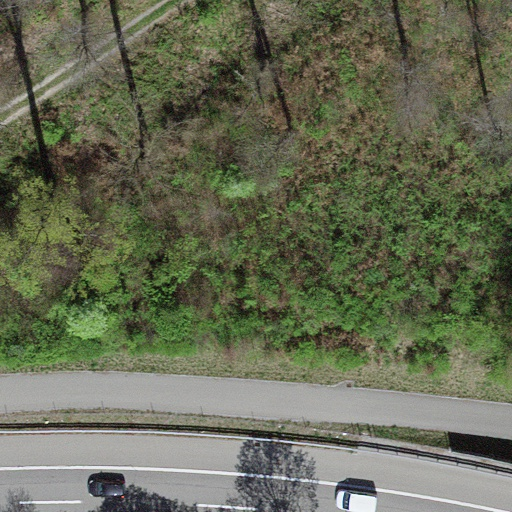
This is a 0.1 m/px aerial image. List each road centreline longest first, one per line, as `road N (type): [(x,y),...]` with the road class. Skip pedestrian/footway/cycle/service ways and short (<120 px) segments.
road 1 (motorway): [(270,511),(0,504)]
road 2 (track): [(186,0),(0,117)]
